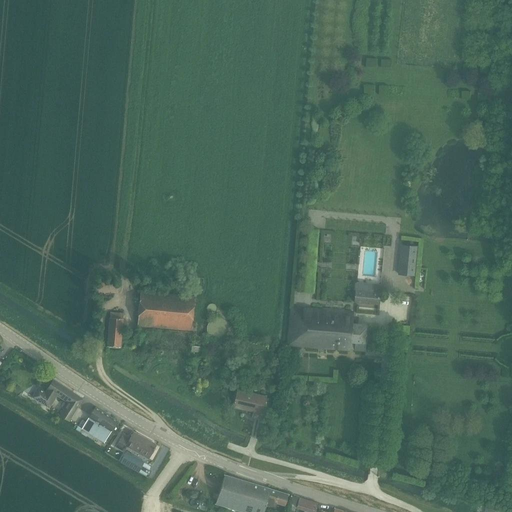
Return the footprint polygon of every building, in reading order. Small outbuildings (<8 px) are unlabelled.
[(400,245),(398,274),(414,275),(416,246),(400,245)] [(96,292),(95,298),(95,299),(98,299),(99,292),(117,294),(118,283),(97,280),(95,292),(96,292)] [(353,303),(379,305),(380,292),(379,292),(355,290),(354,290),(353,303)] [(194,296),(140,291),(137,326),(191,330),(194,296)] [(287,347),(293,347),(302,348),(334,350),(350,351),(350,349),(354,349),(354,351),(365,352),(366,344),(368,324),(352,322),(353,312),(290,307),(287,347)] [(120,347),(123,319),(123,313),(110,312),(107,346),(120,347)] [(57,397),(64,401),(67,403),(59,415),(68,421),(82,399),(64,387),(53,380),(45,393),(38,388),(32,398),(49,408),(57,397)] [(266,396),(237,390),(233,408),(253,412),(252,418),(261,420),(266,396)] [(86,422),(82,428),(79,426),(78,426),(75,429),(80,432),(81,429),(104,443),(117,421),(95,407),(86,422)] [(123,435),(116,448),(124,452),(127,448),(148,459),(156,445),(133,432),(130,439),(123,435)] [(126,451),(120,462),(138,472),(145,462),(126,451)] [(288,494),(234,478),(225,475),(216,505),(239,511),(263,511),(266,505),(275,507),(276,504),(285,506),(288,494)] [(314,511),(316,503),(299,498),(296,509),(304,511),(303,511),(314,511)]
